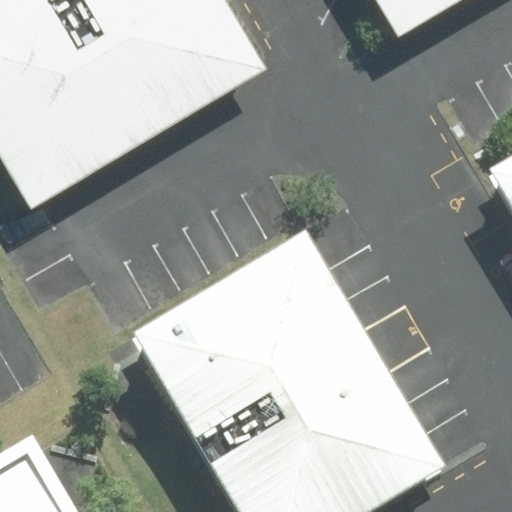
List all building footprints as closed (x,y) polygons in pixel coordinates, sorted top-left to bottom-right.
[(0,0),(0,166),(21,204),(260,70),(220,0),(0,0)] [(370,0),(393,39),(459,0),(370,0)] [(511,157),(466,184),(511,263),(511,157)] [(130,349),(222,511),(410,511),(436,498),(297,254),(130,349)] [(0,485),(0,511),(50,511),(28,470),(0,485)]
